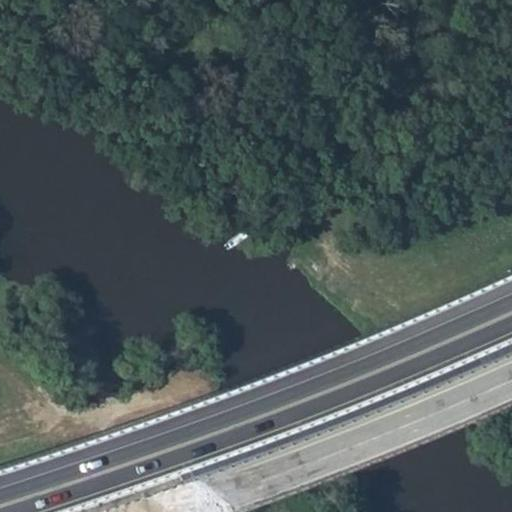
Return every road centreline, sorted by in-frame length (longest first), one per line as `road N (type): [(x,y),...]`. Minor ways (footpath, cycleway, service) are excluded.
road 1 (trunk): [(511,309),(272,410),(0,503)]
road 2 (trunk): [(172,511),(511,375)]
road 3 (track): [(203,371),(182,390),(122,413),(63,414),(0,429)]
